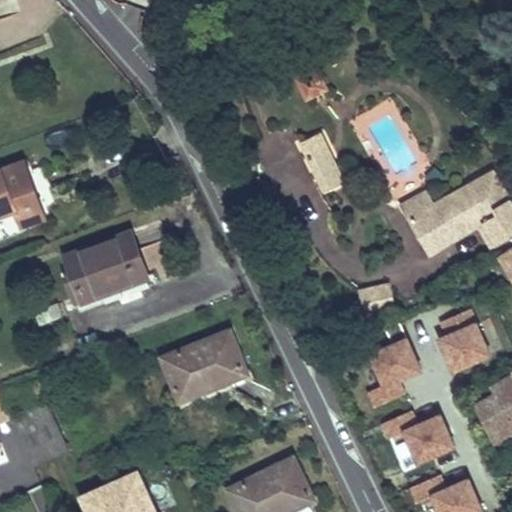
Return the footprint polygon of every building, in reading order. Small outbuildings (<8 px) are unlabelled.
[(298,79),(308,99),(328,89),(318,69),(298,79)] [(344,175),(325,143),(306,155),(325,187),(344,175)] [(24,162),(0,171),(0,213),(15,209),(22,227),(45,218),(24,162)] [(438,203),(410,219),(430,255),(484,225),(496,247),(511,237),(511,203),(494,172),(438,203)] [(438,203),(429,187),(401,203),(410,219),(438,203)] [(131,234),(66,257),(81,300),(146,277),(131,234)] [(505,285),(511,280),(511,273),(504,261),(494,267),(505,285)] [(390,282),(360,289),(366,315),(395,309),(390,282)] [(491,357),(472,310),(442,322),(448,337),(440,340),(454,372),(491,357)] [(422,370),(400,321),(386,329),(393,345),(371,354),(385,385),(369,392),(376,407),(405,394),(398,380),(422,370)] [(231,331),(162,357),(178,400),(247,375),(231,331)] [(511,433),(511,376),(491,389),(495,396),(476,406),(494,444),(511,433)] [(0,422),(11,418),(0,393),(0,422)] [(14,421),(23,440),(35,467),(69,451),(47,405),(14,421)] [(419,462),(455,446),(442,416),(418,426),(412,410),(383,423),(390,439),(405,432),(419,462)] [(35,467),(23,440),(5,449),(18,475),(35,467)] [(294,458),(229,491),(240,511),(289,511),(315,499),(294,458)] [(154,511),(138,475),(85,499),(91,511),(154,511)] [(440,511),(480,511),(483,511),(470,481),(447,491),(440,475),(411,487),(418,503),(433,496),(440,511)]
